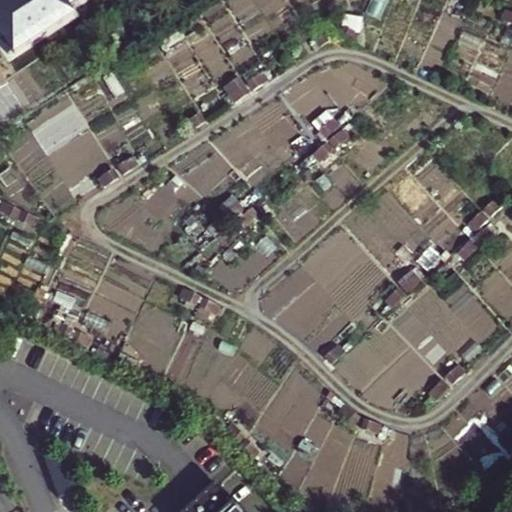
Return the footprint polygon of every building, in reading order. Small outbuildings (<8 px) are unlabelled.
[(0,0),(0,25),(12,49),(103,0),(0,0)] [(511,11),(507,10),(503,19),(511,22),(511,11)] [(345,28),(342,37),(358,44),(362,36),(345,28)] [(330,29),(314,40),(320,48),(335,38),(330,29)] [(263,73),(248,83),(253,91),(269,81),(263,73)] [(245,85),(229,95),(235,104),(251,93),(245,85)] [(202,113),(186,122),(191,131),(207,121),(202,113)] [(334,119),(320,130),(326,138),(341,126),(334,119)] [(349,137),(343,129),(329,141),(335,149),(349,137)] [(333,150),(326,143),(312,155),(319,162),(333,150)] [(134,156),(118,166),(124,174),(139,164),(134,156)] [(114,169),(99,179),(104,188),(120,177),(114,169)] [(499,196),(485,209),(492,216),(506,204),(499,196)] [(20,209),(4,201),(0,208),(0,210),(16,218),(20,209)] [(240,202),(227,214),(233,221),(247,209),(240,202)] [(253,209),(239,221),(245,229),(259,217),(253,209)] [(41,219),(24,211),(20,220),(37,228),(41,219)] [(482,212),(468,224),(475,232),(489,219),(482,212)] [(224,216),(210,229),(216,236),(230,224),(224,216)] [(487,226),(473,239),(480,247),(494,234),(487,226)] [(472,240),(458,253),(465,260),(478,248),(472,240)] [(416,273),(403,286),(410,294),(423,281),(416,273)] [(200,296),(183,288),(179,297),(196,305),(200,296)] [(400,288),(387,301),(394,309),(407,296),(400,288)] [(205,298),(201,307),(218,315),(222,306),(205,298)] [(149,311),(129,343),(167,366),(177,350),(165,342),(174,327),(149,311)] [(57,320),(53,329),(69,337),(74,328),(57,320)] [(94,338),(77,330),(73,339),(90,347),(94,338)] [(338,345),(325,358),(332,365),(345,352),(338,345)] [(461,364),(447,377),(454,384),(468,371),(461,364)] [(443,381),(430,394),(437,401),(450,388),(443,381)] [(362,417),(348,406),(341,413),(355,425),(362,417)] [(382,426),(366,419),(362,428),(380,435),(382,426)] [(234,423),(226,430),(239,444),(246,437),(234,423)] [(248,439),(240,445),(253,459),(260,453),(248,439)] [(511,476),(498,488),(505,495),(511,488),(511,476)] [(185,511),(244,511),(215,482),(185,511)] [(497,489),(484,501),(491,508),(504,496),(497,489)]
